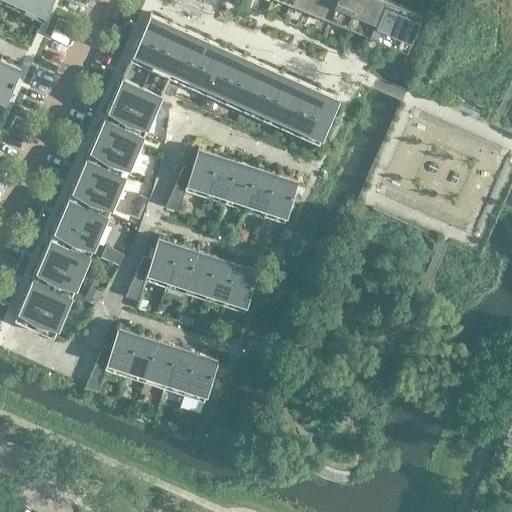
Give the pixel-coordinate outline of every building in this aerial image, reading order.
[(43,18),(50,0),(4,0),(4,1),(43,18)] [(310,10),(314,0),(292,0),(291,2),(310,10)] [(329,18),(336,0),(314,0),(310,10),(329,18)] [(348,25),(358,0),(336,0),(329,18),(348,25)] [(416,25),(421,12),(411,8),(397,2),(392,0),(358,0),(348,25),(368,34),(380,38),(406,49),(412,36),(415,37),(414,38),(415,38),(420,26),(419,25),(419,26),(416,25)] [(168,74),(186,34),(161,23),(163,18),(150,12),(121,76),(119,75),(117,80),(119,81),(103,116),(143,133),(158,100),(163,89),(169,75),(168,74)] [(205,91),(223,51),(186,34),(168,74),(169,75),(205,91)] [(242,108),(260,68),(223,51),(205,91),(242,108)] [(0,106),(3,108),(21,68),(1,59),(0,60),(0,106)] [(280,124),(298,84),(260,68),(242,108),(280,124)] [(318,142),(336,102),(338,96),(325,90),(323,95),(298,84),(280,124),(318,142)] [(125,174),(143,133),(103,116),(102,115),(99,121),(101,121),(85,156),(125,174)] [(205,196),(219,154),(198,147),(191,168),(188,178),(185,186),(184,189),(185,189),(205,196)] [(224,202),(239,161),(219,154),(205,196),(224,202)] [(107,214),(125,174),(85,156),(84,155),(81,161),(83,162),(67,196),(107,214)] [(244,208),(258,167),(239,161),(224,202),(244,208)] [(188,178),(191,168),(183,166),(179,175),(188,178)] [(263,215),(277,173),(258,167),(244,208),(263,215)] [(284,221),(297,179),(277,173),(263,215),(284,221)] [(185,186),(188,178),(179,175),(175,183),(185,186)] [(184,189),(185,186),(175,183),(172,191),(183,195),(185,189),(184,189)] [(181,202),(183,195),(172,191),(169,198),(181,202)] [(89,254),(107,214),(67,196),(66,195),(63,201),(65,202),(50,236),(89,254)] [(178,210),(181,202),(169,198),(165,206),(178,210)] [(89,254),(50,236),(48,235),(45,241),(47,242),(32,276),(71,294),(89,254)] [(165,285),(179,244),(158,237),(151,258),(148,267),(145,276),(144,279),(145,279),(165,285)] [(184,292),(198,250),(179,244),(165,285),(184,292)] [(204,298),(218,256),(198,250),(184,292),(204,298)] [(148,267),(151,258),(143,255),(139,264),(148,267)] [(223,304),(237,263),(218,256),(204,298),(223,304)] [(244,311),(257,269),(237,263),(223,304),(244,311)] [(145,276),(148,267),(139,264),(135,273),(145,276)] [(144,279),(145,276),(135,273),(132,280),(143,284),(145,279),(144,279)] [(53,335),(71,294),(32,276),(30,276),(27,281),(29,282),(13,317),(53,335)] [(141,291),(143,284),(132,280),(129,287),(141,291)] [(138,300),(141,291),(129,287),(125,295),(138,300)] [(125,375),(139,333),(118,326),(111,347),(108,357),(105,365),(104,368),(105,368),(125,375)] [(144,381),(159,339),(139,333),(125,375),(144,381)] [(164,387),(178,346),(159,339),(144,381),(164,387)] [(108,357),(111,347),(103,345),(99,354),(108,357)] [(183,394),(197,352),(178,346),(164,387),(183,394)] [(204,400),(217,358),(197,352),(183,394),(204,400)] [(105,365),(108,357),(99,354),(95,362),(105,365)] [(104,368),(105,365),(95,362),(92,370),(103,373),(105,368),(104,368)] [(101,381),(103,373),(92,370),(89,377),(101,381)] [(98,389),(101,381),(89,377),(85,385),(98,389)] [(511,442),(511,413),(501,438),(511,442)]
